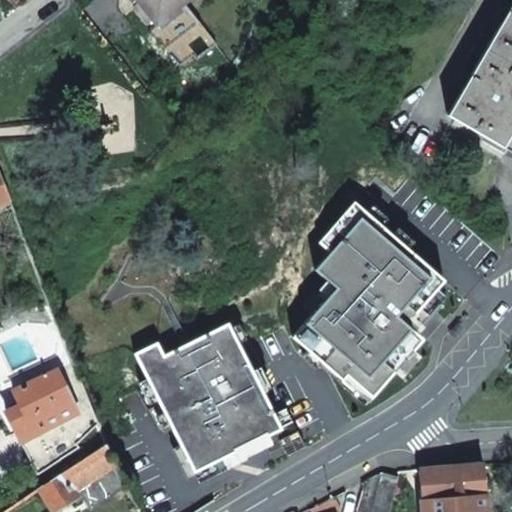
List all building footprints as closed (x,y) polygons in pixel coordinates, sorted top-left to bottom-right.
[(136,0),(156,25),(189,0),(136,0)] [(511,153),(511,3),(507,12),(500,24),(470,77),(462,90),(447,116),(511,153)] [(496,22),(500,24),(507,12),(503,9),(496,22)] [(458,87),(462,90),(470,77),(465,75),(458,87)] [(0,203),(9,200),(4,184),(0,175),(0,203)] [(442,280),(354,202),(319,242),(331,252),(315,269),(327,280),(305,306),(314,313),(293,337),(367,401),(421,339),(414,333),(429,316),(419,307),(426,299),(442,280)] [(426,299),(419,307),(429,316),(435,308),(426,299)] [(273,414),(228,323),(163,355),(157,342),(137,353),(152,384),(123,399),(134,421),(127,425),(131,432),(114,440),(126,465),(149,454),(161,477),(190,462),(207,496),(305,446),(286,408),(273,414)] [(74,442),(96,423),(72,361),(12,391),(19,405),(5,413),(37,473),(77,447),(74,442)] [(81,493),(90,506),(125,483),(105,442),(31,490),(34,495),(39,495),(41,494),(53,511),(81,493)] [(486,511),(483,464),(416,469),(420,511),(486,511)] [(354,511),(371,511),(381,473),(363,482),(354,511)] [(371,511),(388,511),(397,477),(381,473),(371,511)] [(176,511),(193,511),(181,489),(168,497),(176,511)] [(139,509),(140,511),(176,511),(168,497),(167,494),(139,509)]
